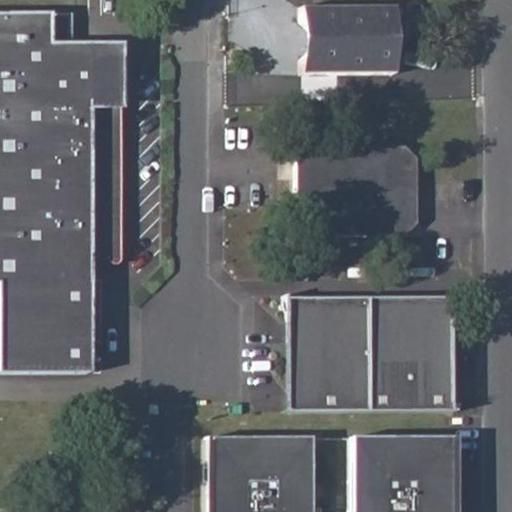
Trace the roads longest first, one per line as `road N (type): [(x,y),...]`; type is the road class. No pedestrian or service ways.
road 1 (residential): [(504,0),(503,488),(511,504)]
road 2 (residential): [(178,375),(186,0)]
